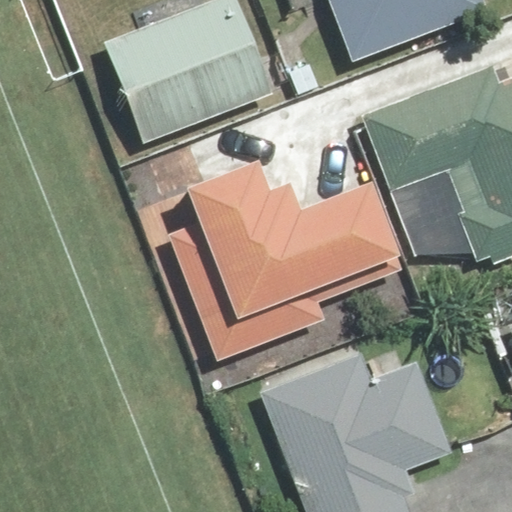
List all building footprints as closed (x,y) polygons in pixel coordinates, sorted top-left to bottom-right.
[(223,0),(212,0),(91,46),(131,150),(262,101),(223,0)] [(311,0),(338,68),(478,15),(472,0),(311,0)] [(373,73),(281,109),(297,151),(354,129),(380,197),(434,176),(468,265),(478,261),(483,274),(511,262),(511,76),(487,86),(480,68),(385,105),(373,73)] [(511,324),(500,328),(511,361),(511,324)] [(352,356),(249,395),(293,511),(398,511),(394,500),(405,496),(397,475),(444,457),(408,364),(362,382),(352,356)]
